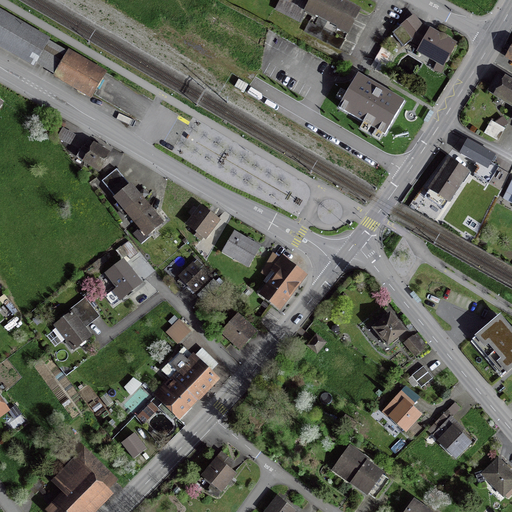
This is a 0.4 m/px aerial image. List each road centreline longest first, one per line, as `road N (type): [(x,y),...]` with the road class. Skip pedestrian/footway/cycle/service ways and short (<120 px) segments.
road 1 (residential): [(339,263),(0,66)]
road 2 (secondary): [(354,243),(492,40)]
road 3 (tertiary): [(511,430),(354,243)]
road 4 (secondary): [(211,416),(339,263)]
road 5 (secondary): [(117,511),(211,416)]
